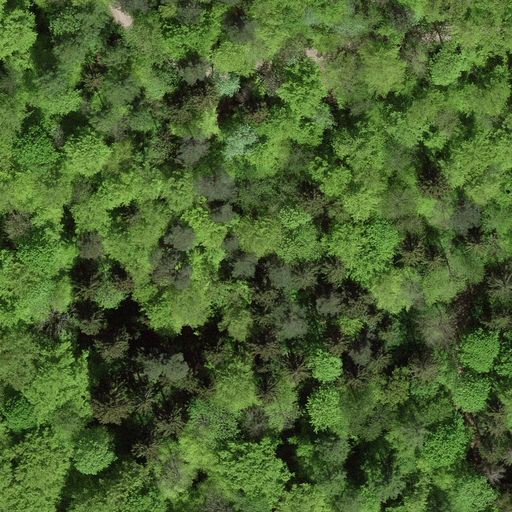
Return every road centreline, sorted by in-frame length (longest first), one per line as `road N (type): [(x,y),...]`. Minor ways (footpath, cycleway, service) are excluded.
road 1 (track): [(511,41),(428,32),(279,64),(202,71),(140,40),(118,23),(108,0)]
road 2 (track): [(341,384),(229,398),(122,372),(32,402),(0,396)]
road 3 (track): [(476,511),(461,306),(471,275),(511,240)]
road 4 (track): [(464,404),(341,384),(406,355),(461,306)]
